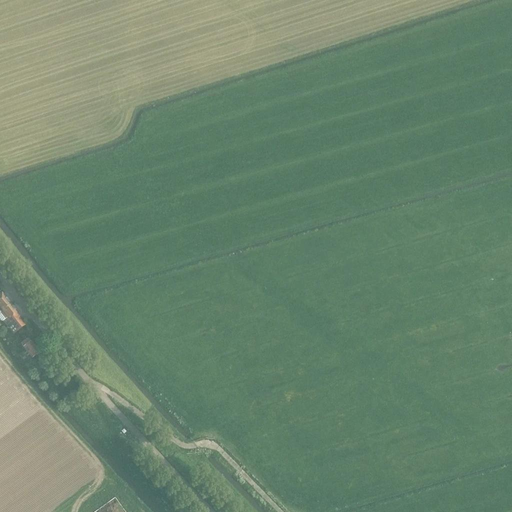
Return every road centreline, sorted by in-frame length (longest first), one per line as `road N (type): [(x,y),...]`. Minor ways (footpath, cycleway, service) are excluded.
road 1 (unclassified): [(210,511),(86,378)]
road 2 (unclassified): [(86,378),(0,278)]
road 3 (unclassified): [(188,446),(86,378)]
road 4 (track): [(281,511),(215,444),(188,446)]
